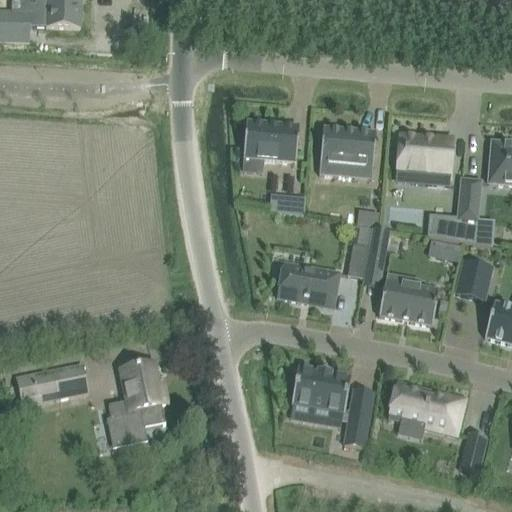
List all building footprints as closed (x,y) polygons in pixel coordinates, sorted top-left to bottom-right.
[(19,0),(19,16),(30,17),(30,31),(46,31),(60,31),(80,32),(81,4),(77,4),(76,0),(19,0)] [(0,44),(29,45),(30,31),(30,17),(19,16),(11,16),(0,15),(0,44)] [(299,130),(246,126),(243,162),(296,167),(299,130)] [(376,137),(323,132),(319,179),(338,180),(339,170),(354,172),(354,176),(371,177),(371,183),(372,183),(376,137)] [(399,172),(416,173),(415,177),(428,178),(427,188),(449,190),(453,143),(400,139),(397,176),(398,176),(399,172)] [(511,148),(492,146),(488,188),(511,189),(511,148)] [(477,225),(481,186),(462,184),(458,224),(477,225)] [(272,199),(270,215),(303,221),(305,202),(304,201),(293,201),(272,199)] [(359,215),(357,227),(377,230),(379,218),(359,215)] [(366,267),(367,267),(383,270),(389,235),(372,232),(369,251),(366,267)] [(452,247),(449,263),(459,265),(461,249),(452,247)] [(347,280),(363,283),(366,267),(369,251),(353,249),(347,280)] [(457,298),(484,305),(492,271),(464,265),(457,298)] [(309,308),(333,312),(339,278),(283,268),(277,302),(309,308)] [(379,321),(432,331),(439,295),(419,291),(420,285),(387,279),(379,321)] [(511,311),(495,307),(496,306),(494,306),(485,342),(486,343),(486,342),(511,349),(511,311)] [(126,405),(107,409),(109,419),(110,424),(114,445),(142,439),(139,425),(161,421),(159,409),(166,408),(163,394),(159,395),(153,368),(134,372),(124,374),(120,375),(126,405)] [(87,395),(82,371),(16,384),(21,408),(87,395)] [(344,418),(345,414),(351,381),(331,378),(332,376),(318,373),(318,375),(298,372),(292,409),(293,409),(344,418)] [(397,387),(388,422),(456,439),(465,404),(397,387)] [(345,449),(365,453),(370,421),(350,418),(345,449)] [(469,437),(461,469),(460,474),(478,478),(487,442),(469,437)]
